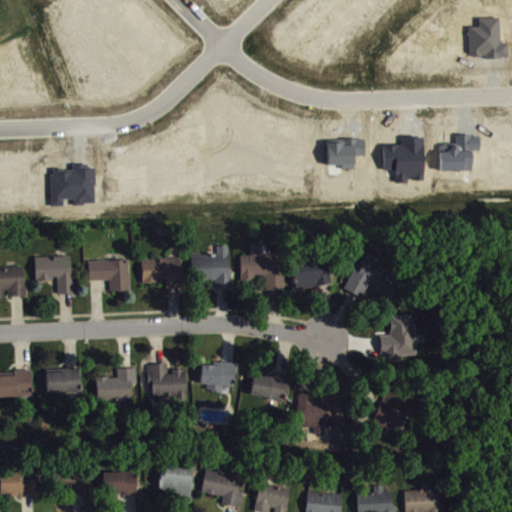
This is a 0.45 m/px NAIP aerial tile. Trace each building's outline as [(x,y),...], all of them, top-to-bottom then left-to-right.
[(286,291),(285,256),(265,257),(265,245),(252,245),(253,257),(243,258),(243,277),(269,277),(269,291),(286,291)] [(232,288),(232,248),(220,248),(220,257),(194,257),(194,282),(218,281),(218,289),(232,288)] [(347,291),(365,300),(370,289),(395,301),(404,280),(377,268),(381,259),(370,254),(362,274),(356,271),(347,291)] [(78,295),(77,270),(73,270),(73,258),(37,259),(38,282),(60,282),(60,296),(78,295)] [(168,284),(168,291),(184,290),(183,260),(143,261),(144,285),(168,284)] [(132,261),(90,262),(91,282),(112,281),(113,293),(133,292),(132,261)] [(298,290),(332,287),(330,263),(295,267),(298,290)] [(0,268),(0,298),(9,299),(9,298),(27,297),(26,268),(0,268)] [(417,317),(392,317),(393,337),(383,337),(384,363),(405,363),(405,358),(418,357),(417,317)] [(238,364),(224,364),(224,367),(204,366),(203,386),(211,386),(210,394),(224,395),(224,388),(237,388),(238,364)] [(188,373),(169,373),(169,365),(151,366),(152,401),(189,400),(188,373)] [(49,374),(49,394),(82,393),(82,369),(70,369),(70,373),(49,374)] [(122,370),(122,379),(100,380),(101,402),(134,400),(134,392),(140,391),(139,369),(122,370)] [(34,373),(0,374),(0,399),(35,398),(34,373)] [(289,380),(256,376),(253,397),(286,402),(289,380)] [(418,395),(391,384),(373,431),(390,437),(394,426),(404,430),(418,395)] [(194,468),(162,469),(163,495),(195,494),(194,468)] [(243,509),(246,494),(239,493),(241,477),(208,471),(204,494),(226,498),(224,506),(243,509)] [(139,472),(99,473),(100,495),(139,494),(139,472)] [(1,475),(2,498),(38,497),(37,474),(1,475)] [(63,474),(63,497),(92,497),(92,483),(86,483),(86,475),(63,474)] [(288,511),(293,491),(263,484),(256,511),(288,511)] [(398,511),(398,507),(394,507),(394,492),(386,492),(386,487),(376,487),(376,495),(360,495),(360,511),(398,511)] [(446,511),(447,506),(441,506),(441,491),(407,492),(407,511),(446,511)] [(308,511),(343,511),(344,496),(309,494),(308,511)]
